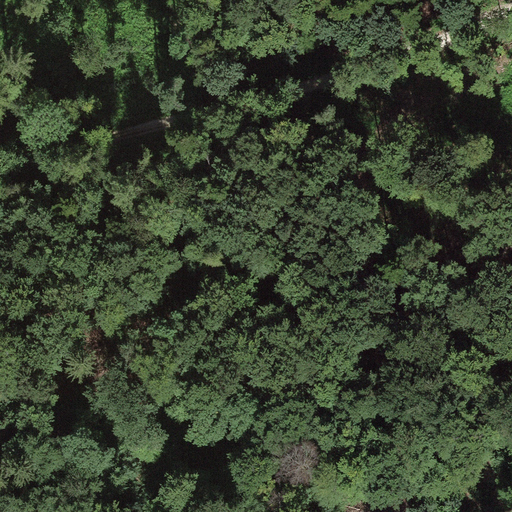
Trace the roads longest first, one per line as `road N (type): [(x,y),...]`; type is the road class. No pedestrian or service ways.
road 1 (track): [(511,61),(202,305),(0,495)]
road 2 (track): [(0,429),(28,419),(113,360),(511,250)]
road 3 (track): [(511,7),(444,37),(0,168)]
